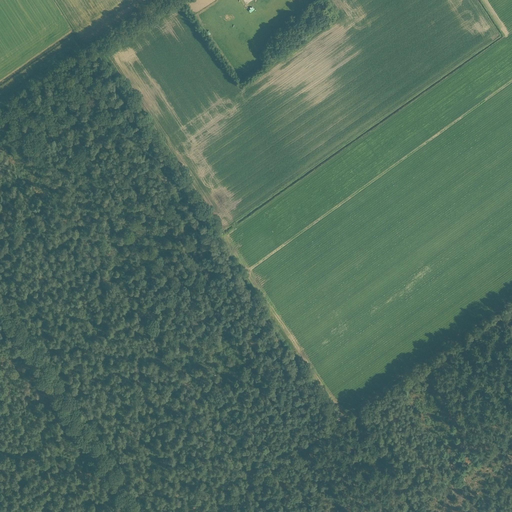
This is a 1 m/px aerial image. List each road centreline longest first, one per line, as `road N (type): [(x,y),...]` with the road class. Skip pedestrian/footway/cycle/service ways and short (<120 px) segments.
road 1 (track): [(210,511),(511,296)]
road 2 (track): [(131,511),(0,308)]
